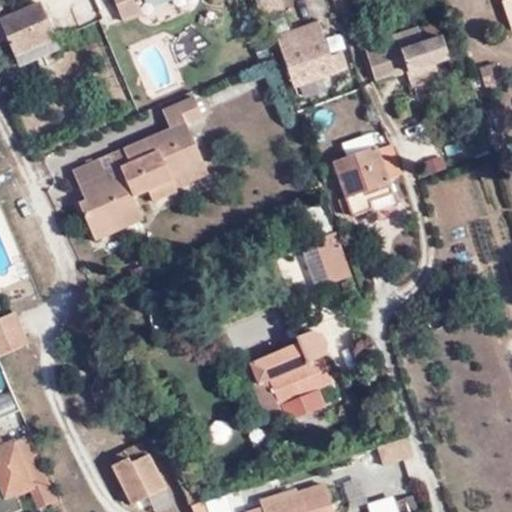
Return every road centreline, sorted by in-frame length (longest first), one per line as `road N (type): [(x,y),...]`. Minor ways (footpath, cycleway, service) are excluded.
road 1 (unknown): [(372,116),(407,178),(407,254),(387,327)]
road 2 (residential): [(448,511),(387,327)]
